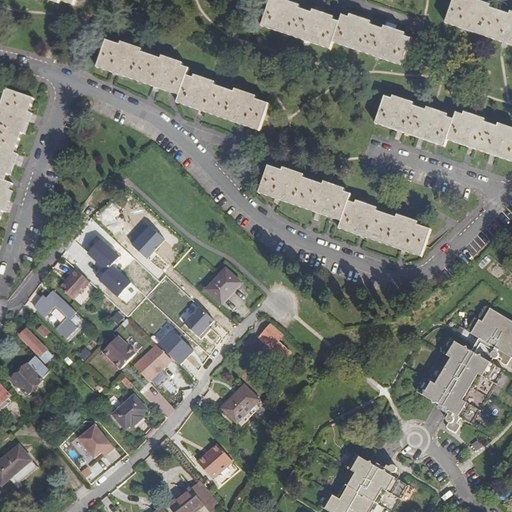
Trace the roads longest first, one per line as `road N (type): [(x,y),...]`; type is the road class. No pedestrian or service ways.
road 1 (residential): [(68,82),(157,119),(277,232),(395,278),(415,279),(436,266),(506,196)]
road 2 (residential): [(279,303),(237,335),(157,441),(75,511)]
road 3 (residential): [(68,82),(0,296)]
road 4 (residential): [(368,149),(506,196)]
